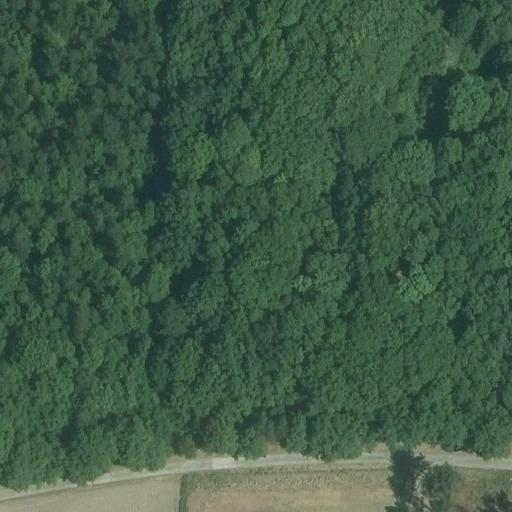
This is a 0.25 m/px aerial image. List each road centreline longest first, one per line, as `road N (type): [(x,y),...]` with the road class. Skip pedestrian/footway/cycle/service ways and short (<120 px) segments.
road 1 (unclassified): [(511,472),(391,463),(250,467),(0,501)]
road 2 (track): [(196,473),(214,0)]
